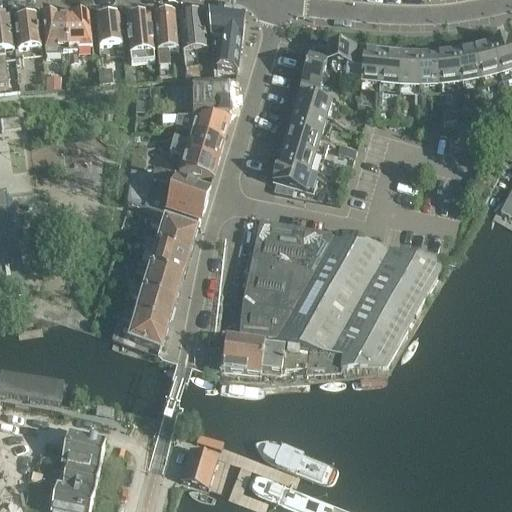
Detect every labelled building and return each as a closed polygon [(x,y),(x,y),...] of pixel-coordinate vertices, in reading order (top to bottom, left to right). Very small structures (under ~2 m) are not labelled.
[(186,21),(181,21),(188,76),(199,75),(198,57),(209,56),(205,19),(202,19),(202,18),(199,15),(192,16),(189,20),(186,20),(186,21)] [(217,75),(238,77),(242,45),(245,21),(209,16),(213,61),(215,61),(215,58),(219,59),(217,75)] [(72,20),(66,20),(69,57),(78,57),(78,53),(93,52),(89,19),(87,19),(82,17),(79,18),(75,19),(72,19),(72,20)] [(126,21),(130,59),(131,59),(133,69),(154,67),(153,57),(154,57),(151,19),(140,20),(138,17),(131,18),(129,21),(126,21)] [(175,17),(154,19),(161,86),(171,85),(171,80),(176,79),(173,55),(180,54),(176,23),(175,17)] [(18,55),(15,55),(16,64),(19,63),(18,55),(42,53),(38,21),(35,21),(32,18),(27,19),(25,22),(14,23),(18,55)] [(69,57),(66,20),(58,20),(56,20),(52,18),(48,18),(44,20),(42,20),(46,62),(61,61),(61,57),(69,57)] [(107,21),(97,21),(99,52),(124,50),(120,19),(117,20),(115,18),(109,18),(107,21)] [(0,20),(0,92),(9,91),(4,57),(15,55),(11,24),(10,19),(0,20)] [(511,53),(508,42),(491,48),(500,81),(511,77),(511,53)] [(491,48),(473,52),(481,86),(500,81),(491,48)] [(309,63),(299,98),(317,103),(327,70),(325,69),(329,51),(314,49),(310,63),(309,63)] [(329,51),(325,69),(327,70),(329,70),(336,80),(337,79),(362,82),(365,54),(329,51)] [(473,52),(455,56),(460,90),(481,86),(473,52)] [(383,56),(365,54),(362,82),(361,89),(380,91),(383,56)] [(401,58),(383,56),(380,91),(399,92),(401,58)] [(455,56),(437,58),(440,92),(460,90),(455,56)] [(419,58),(401,58),(399,92),(419,93),(419,58)] [(437,58),(419,58),(419,93),(440,92),(437,58)] [(46,85),(47,93),(61,92),(60,83),(46,85)] [(193,96),(194,120),(229,120),(229,117),(232,115),(232,108),(229,106),(229,104),(228,104),(228,88),(192,90),(193,90),(187,90),(188,96),(193,96)] [(299,98),(294,116),(327,126),(332,108),(317,103),(299,98)] [(175,130),(191,135),(224,144),(231,120),(229,120),(194,120),(186,120),(186,113),(172,113),(172,121),(178,121),(175,130)] [(294,116),(288,133),(322,143),(327,126),(294,116)] [(19,120),(0,122),(0,126),(1,135),(21,132),(19,120)] [(288,133),(283,151),(316,161),(322,143),(288,133)] [(175,141),(172,149),(219,163),(224,144),(191,135),(188,145),(175,141)] [(510,146),(497,139),(492,148),(505,155),(510,146)] [(219,163),(172,149),(170,157),(184,161),(179,177),(214,180),(219,163)] [(283,151),(278,169),(311,179),(316,161),(283,151)] [(311,179),(278,169),(273,186),(277,188),(294,193),(306,196),(311,179)] [(131,178),(128,210),(199,231),(209,196),(168,184),(131,178)] [(511,184),(498,211),(511,218),(511,184)] [(277,188),(274,196),(292,200),(294,193),(277,188)] [(0,300),(26,296),(16,232),(12,232),(6,194),(0,195),(0,300)] [(163,236),(159,249),(190,258),(197,234),(154,221),(151,232),(163,236)] [(242,340),(242,345),(266,349),(265,350),(311,356),(308,375),(333,376),(387,371),(416,319),(428,297),(427,297),(445,264),(357,245),(260,226),(249,279),(248,285),(246,311),(242,340)] [(156,260),(152,273),(183,282),(190,258),(159,249),(147,245),(144,256),(156,260)] [(149,283),(145,296),(176,305),(183,282),(152,273),(140,269),(137,279),(149,283)] [(142,307),(138,320),(169,329),(176,305),(145,296),(133,293),(130,303),(142,307)] [(169,329),(138,320),(126,316),(123,327),(135,330),(131,344),(161,354),(169,329)] [(223,359),(221,375),(222,375),(261,381),(262,375),(282,378),(307,375),(308,375),(311,356),(265,350),(266,349),(242,345),(239,345),(227,343),(227,344),(226,348),(225,356),(225,360),(223,359)] [(0,469),(20,473),(27,427),(0,422),(0,469)] [(70,438),(64,466),(100,473),(106,445),(70,438)] [(190,453),(181,485),(209,493),(218,461),(190,453)] [(66,479),(64,491),(94,498),(100,473),(64,466),(63,468),(61,477),(66,479)] [(91,511),(94,498),(64,491),(58,489),(53,511),(91,511)]
